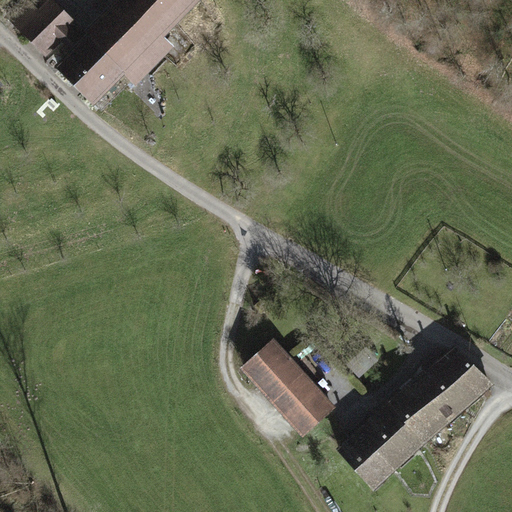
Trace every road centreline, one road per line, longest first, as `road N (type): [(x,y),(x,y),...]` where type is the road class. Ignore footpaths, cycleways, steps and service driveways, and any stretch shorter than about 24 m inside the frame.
road 1 (unclassified): [(0,32),(127,148),(511,379)]
road 2 (track): [(252,225),(229,330),(230,386),(323,511)]
